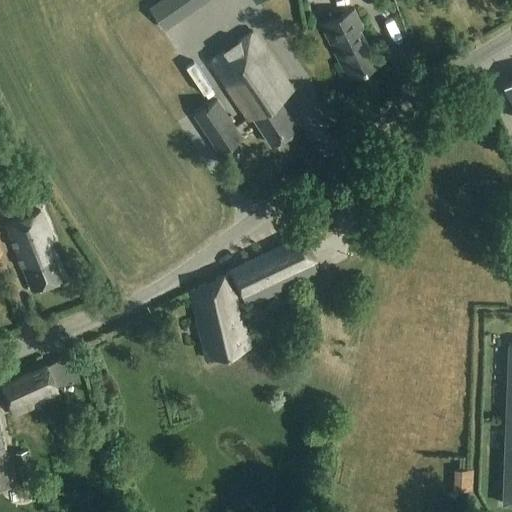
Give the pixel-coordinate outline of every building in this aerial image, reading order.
[(165,30),(210,0),(160,0),(150,8),(165,30)] [(350,78),(378,65),(360,29),(366,27),(357,9),(324,25),(350,78)] [(299,127),(281,100),(294,91),(253,31),(211,60),(223,77),(251,119),(255,117),(274,144),(299,127)] [(511,80),(503,86),(511,104),(511,80)] [(243,137),(217,100),(194,115),(220,153),(243,137)] [(34,289),(63,277),(49,242),(55,240),(43,210),(8,224),(34,289)] [(248,307),(319,274),(301,237),(230,270),(248,307)] [(209,358),(250,347),(230,272),(193,291),(209,358)] [(46,363),(0,383),(0,386),(15,418),(62,396),(46,363)] [(0,487),(8,486),(0,436),(0,487)] [(18,465),(29,463),(27,451),(16,453),(18,465)]
